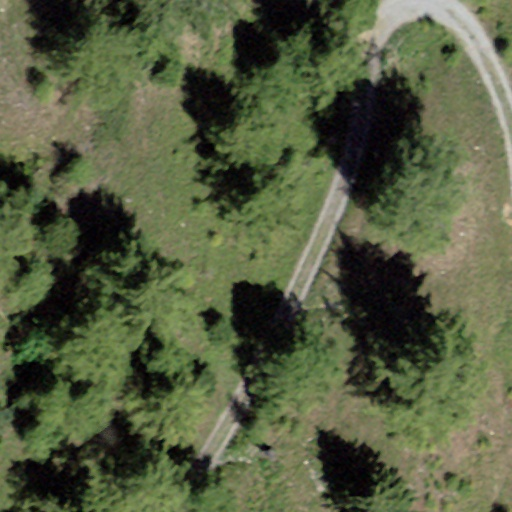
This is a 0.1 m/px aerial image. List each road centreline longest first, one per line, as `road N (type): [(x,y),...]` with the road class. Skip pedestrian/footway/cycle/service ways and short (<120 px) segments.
road 1 (track): [(384,0),(366,14),(362,105),(339,192),(303,276),(168,511)]
road 2 (track): [(511,129),(451,14),(431,0)]
